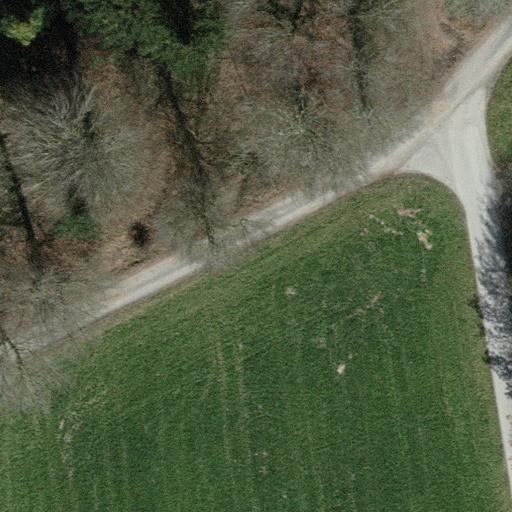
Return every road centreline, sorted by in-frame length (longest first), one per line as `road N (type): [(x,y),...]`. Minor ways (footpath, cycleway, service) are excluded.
road 1 (track): [(511,48),(462,111),(0,381)]
road 2 (track): [(462,111),(511,399)]
